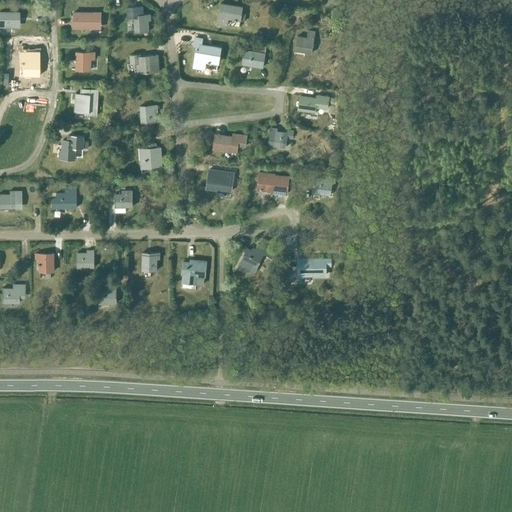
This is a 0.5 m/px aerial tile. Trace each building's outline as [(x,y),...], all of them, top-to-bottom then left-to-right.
[(241,12),(242,6),(221,3),(219,10),(223,10),(222,16),(220,16),(219,24),(226,25),(228,18),(240,20),(241,12)] [(143,15),(142,6),(126,7),(127,18),(133,18),(134,32),(149,31),(148,20),(151,20),(150,14),(143,15)] [(18,24),(19,12),(0,11),(0,26),(11,26),(11,24),(18,24)] [(73,12),(73,20),(77,20),(77,27),(94,28),(94,23),(100,23),(100,12),(94,12),(94,13),(73,12)] [(308,30),(307,35),(307,38),(297,36),(295,50),(311,53),(315,31),(308,30)] [(194,37),(192,45),(199,46),(199,43),(201,43),(202,39),(194,37)] [(196,50),(193,67),(204,69),(205,61),(207,61),(207,62),(209,62),(209,61),(218,63),(220,48),(200,44),(199,50),(196,50)] [(262,67),(266,47),(259,45),(258,52),(244,50),(241,64),(262,67)] [(29,76),(38,76),(38,74),(40,74),(40,69),(38,69),(38,51),(33,50),(33,49),(23,48),(22,50),(19,50),(19,63),(22,63),(21,76),(24,76),(24,78),(29,78),(29,76)] [(94,59),(94,52),(76,52),(76,70),(90,70),(90,59),(94,59)] [(137,56),(136,54),(129,55),(130,64),(134,63),(135,73),(159,71),(158,55),(137,56)] [(74,110),(74,111),(75,111),(77,111),(88,112),(88,115),(93,115),(94,115),(96,115),(98,95),(93,95),(93,89),(85,88),(85,94),(80,94),(76,94),(76,93),(75,93),(75,94),(74,110)] [(299,96),(297,110),(304,111),(304,113),(314,114),(314,112),(315,112),(316,107),(327,108),(328,102),(333,103),(334,98),(329,97),(330,97),(317,95),(316,98),(299,96)] [(155,112),(157,112),(157,105),(140,106),(141,123),(155,122),(155,112)] [(268,146),(284,147),(285,148),(286,138),(292,138),(293,131),(287,130),(286,133),(276,131),(277,129),(270,128),(268,146)] [(213,142),(213,148),(237,151),(237,146),(237,145),(245,146),(246,136),(232,134),(232,137),(221,135),(220,143),(213,142)] [(59,158),(74,159),(75,148),(83,148),(88,148),(88,142),(83,142),(83,136),(67,135),(67,140),(62,140),(61,150),(60,150),(59,150),(59,158)] [(154,166),(161,166),(160,147),(156,147),(155,143),(146,144),(147,148),(139,149),(141,168),(154,167),(154,166)] [(205,168),(203,179),(207,180),(205,189),(215,190),(216,189),(231,191),(234,173),(205,168)] [(272,190),(272,191),(287,194),(290,177),(275,174),(275,173),(260,170),(258,179),(261,179),(260,188),(272,190)] [(330,195),(332,177),(326,176),(326,179),(315,178),(313,193),(330,195)] [(76,186),(65,186),(65,193),(56,193),(56,199),(52,199),(52,208),(56,208),(56,207),(66,206),(66,208),(76,207),(76,186)] [(21,190),(14,191),(9,191),(9,194),(0,193),(0,208),(21,208),(21,190)] [(125,212),(125,207),(132,207),(132,190),(124,190),(124,194),(115,194),(115,212),(125,212)] [(247,248),(241,260),(238,265),(253,273),(263,253),(272,258),(274,253),(257,244),(254,251),(247,248)] [(77,267),(93,267),(93,250),(86,250),(86,253),(77,253),(77,267)] [(160,259),(160,252),(142,252),(142,270),(157,270),(157,259),(160,259)] [(53,272),(53,253),(35,253),(35,259),(39,259),(39,272),(53,272)] [(330,258),(298,258),(298,275),(325,275),(325,265),(330,265),(330,258)] [(206,261),(192,259),(192,262),(183,261),(181,274),(183,274),(182,282),(202,284),(203,277),(204,277),(206,261)] [(24,298),(24,290),(24,284),(12,284),(12,288),(2,288),(1,302),(18,303),(18,298),(24,298)] [(99,303),(115,303),(115,287),(108,287),(108,290),(99,290),(99,303)]
